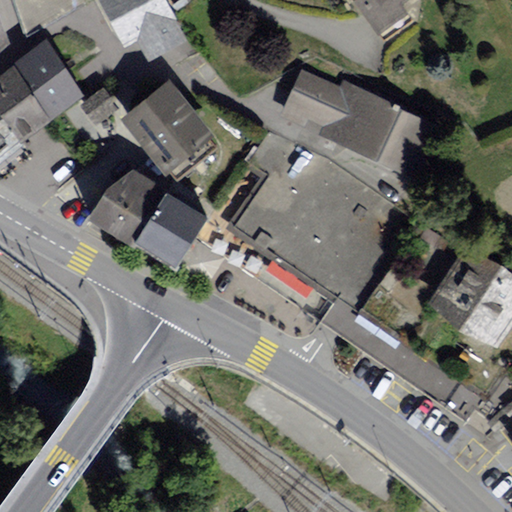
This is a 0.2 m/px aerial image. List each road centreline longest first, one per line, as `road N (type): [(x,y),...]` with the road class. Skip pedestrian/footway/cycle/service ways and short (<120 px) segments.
road 1 (tertiary): [(169,306),(21,511)]
road 2 (secondary): [(297,379),(401,448),(472,511)]
road 3 (secondary): [(0,213),(169,306)]
road 4 (secondary): [(169,306),(297,379)]
